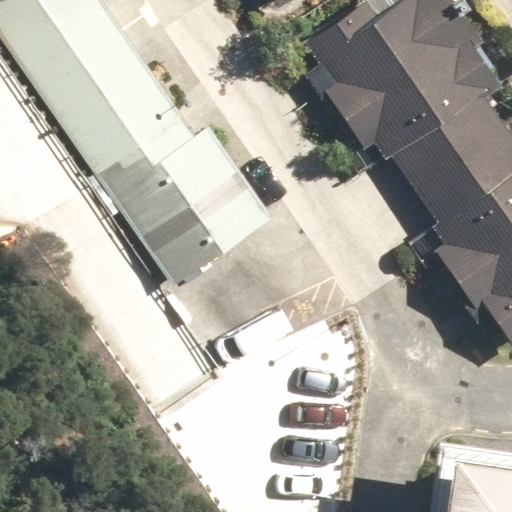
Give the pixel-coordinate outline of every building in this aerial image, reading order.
[(0,0),(0,36),(172,288),(271,221),(209,129),(196,138),(101,0),(0,0)] [(269,0),(277,12),(295,0),(269,0)] [(485,47),(448,0),(392,0),(376,11),(370,3),(307,45),(385,165),(391,159),(417,197),(506,133),(487,106),(503,93),(474,56),(485,47)] [(511,142),(506,133),(417,197),(439,230),(433,232),(511,351),(511,142)] [(511,511),(511,428),(473,423),(459,511),(511,511)]
